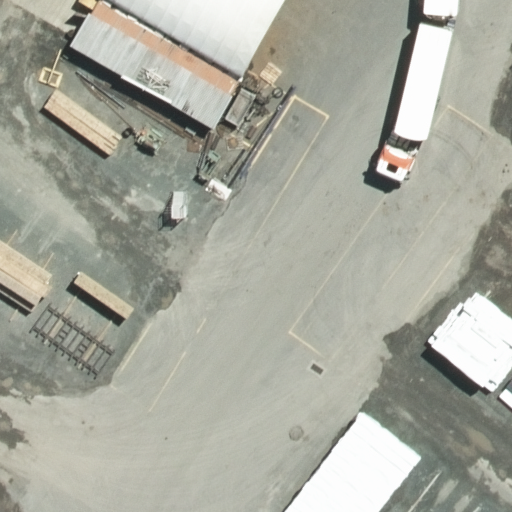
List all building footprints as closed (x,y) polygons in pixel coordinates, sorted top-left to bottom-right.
[(314,0),(130,0),(125,9),(262,89),(314,0)] [(296,283),(329,304),(396,190),(354,167),(296,283)] [(329,304),(296,283),(202,425),(235,447),(329,304)] [(511,313),(498,304),(458,360),(511,398),(511,313)] [(407,511),(423,496),(376,451),(332,497),(347,511),(407,511)]
